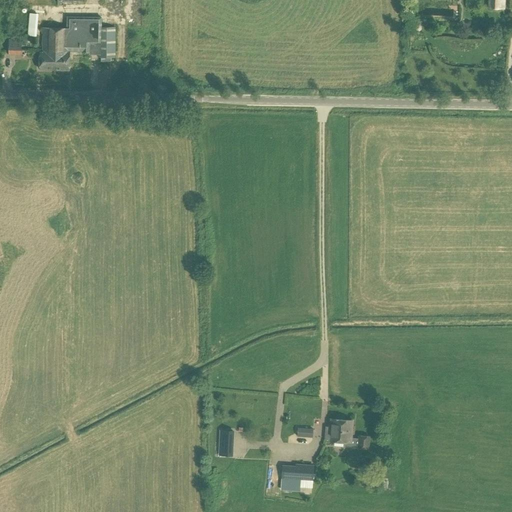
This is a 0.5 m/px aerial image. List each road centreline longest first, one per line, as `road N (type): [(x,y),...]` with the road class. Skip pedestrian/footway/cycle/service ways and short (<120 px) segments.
road 1 (tertiary): [(511,105),(0,95)]
road 2 (unknown): [(322,361),(285,384),(277,401),(278,450),(304,454)]
